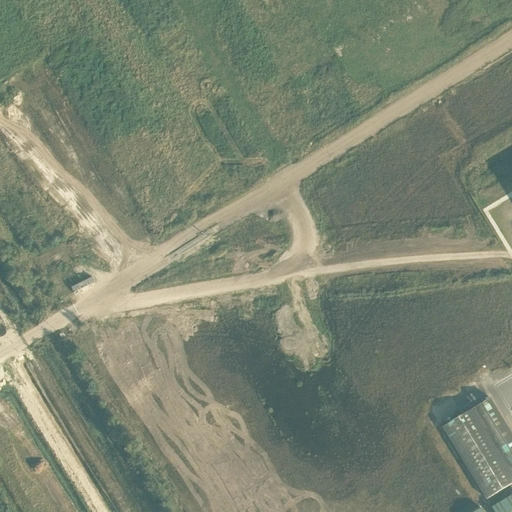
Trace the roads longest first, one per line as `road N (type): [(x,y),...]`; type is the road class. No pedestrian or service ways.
road 1 (track): [(0,356),(75,309),(262,279),(497,257)]
road 2 (track): [(75,309),(511,41)]
